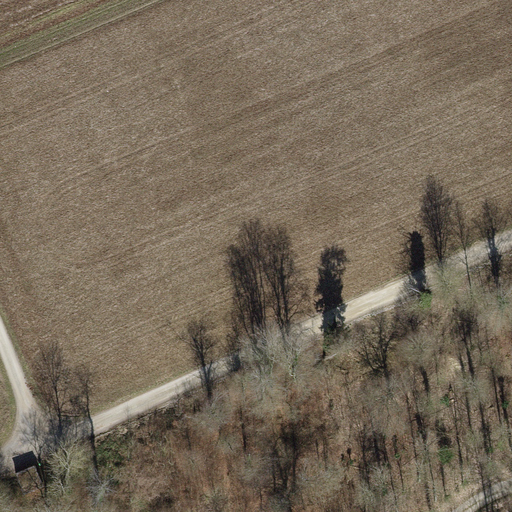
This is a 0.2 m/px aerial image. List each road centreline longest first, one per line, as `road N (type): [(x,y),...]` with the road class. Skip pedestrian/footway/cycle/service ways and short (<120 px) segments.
road 1 (track): [(511,238),(0,465)]
road 2 (track): [(47,445),(0,327)]
